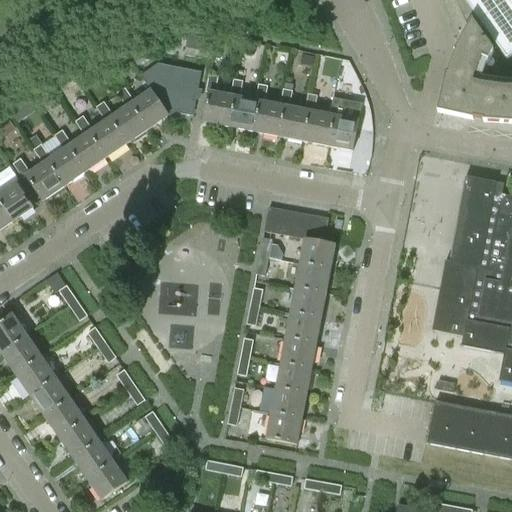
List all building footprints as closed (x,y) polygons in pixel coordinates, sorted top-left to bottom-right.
[(511,66),(511,0),(454,0),(457,6),(463,19),(468,29),(471,22),(490,50),(495,46),(506,61),(508,60),(511,66)] [(511,83),(504,84),(480,80),(484,70),(493,53),(490,50),(471,22),(468,29),(453,54),(455,55),(447,75),(445,75),(437,115),(473,122),(473,120),(483,122),(483,124),(511,125),(511,83)] [(188,36),(185,49),(208,54),(211,40),(188,36)] [(301,56),(300,65),(311,67),(313,58),(301,56)] [(141,77),(150,91),(168,117),(177,110),(180,114),(191,117),(194,101),(198,102),(200,92),(196,91),(200,74),(157,66),(141,77)] [(202,123),(227,128),(233,98),(230,97),(214,94),(217,78),(208,76),(205,93),(208,94),(202,123)] [(227,128),(252,133),(258,103),(254,102),(239,99),(242,83),(233,81),(230,97),(233,98),(227,128)] [(252,133),(277,138),(283,107),(279,107),(263,104),(267,87),(257,86),(254,102),(258,103),(252,133)] [(116,94),(126,108),(129,106),(146,132),(168,117),(150,91),(133,103),(124,89),(116,94)] [(277,138),(302,143),(308,112),(304,111),(288,108),(291,92),(282,91),(279,107),(283,107),(277,138)] [(302,143),(326,147),(332,117),(329,116),(313,113),(316,97),(307,95),(304,111),(308,112),(302,143)] [(332,100),(329,116),(332,117),(326,147),(352,152),(358,122),(338,118),(341,102),(332,100)] [(29,102),(11,114),(17,123),(35,111),(29,102)] [(126,146),(146,132),(129,106),(126,108),(112,117),(103,103),(96,109),(105,122),(108,120),(126,146)] [(105,160),(126,146),(108,120),(105,122),(92,131),(82,118),(75,123),(84,136),(87,134),(105,160)] [(84,174),(105,160),(87,134),(84,136),(71,145),(62,132),(54,137),(63,151),(66,149),(84,174)] [(35,138),(27,143),(33,151),(41,146),(35,138)] [(63,188),(84,174),(66,149),(63,151),(50,160),(41,146),(33,151),(42,165),(46,163),(63,188)] [(42,203),(63,188),(46,163),(42,165),(29,174),(20,160),(12,166),(22,180),(25,178),(42,203)] [(511,197),(501,196),(503,185),(466,178),(466,177),(465,177),(449,259),(450,260),(450,263),(444,262),(443,268),(445,269),(433,331),(431,331),(431,332),(462,338),(461,348),(503,356),(498,382),(499,383),(499,381),(511,383),(511,197)] [(0,207),(11,224),(32,209),(15,184),(0,193),(0,207)] [(0,231),(11,224),(0,207),(0,231)] [(264,233),(276,235),(280,211),(268,209),(264,233)] [(292,213),(280,211),(276,235),(288,237),(292,213)] [(304,216),(292,213),(288,237),(299,239),(304,216)] [(299,239),(304,240),(311,242),(315,218),(304,216),(299,239)] [(315,218),(311,242),(323,244),(328,220),(315,218)] [(262,240),(259,258),(268,260),(271,242),(262,240)] [(323,244),(311,242),(304,240),(299,266),(329,271),(334,246),(323,244)] [(265,278),(268,260),(259,258),(255,276),(265,278)] [(299,266),(294,290),(325,296),(329,271),(299,266)] [(58,293),(69,308),(76,302),(66,287),(58,293)] [(253,290),(249,308),(259,309),(262,291),(253,290)] [(320,321),(325,296),(294,290),(289,315),(320,321)] [(87,317),(76,302),(69,308),(79,323),(87,317)] [(255,327),(259,309),(249,308),(246,326),(255,327)] [(289,315),(285,340),(315,346),(320,321),(289,315)] [(0,354),(0,355),(26,337),(11,316),(0,323),(0,354)] [(87,334),(97,349),(105,344),(94,329),(87,334)] [(40,358),(26,337),(0,355),(14,375),(40,358)] [(240,358),(249,360),(252,342),(243,340),(240,358)] [(310,371),(315,346),(285,340),(280,365),(310,371)] [(115,359),(105,344),(97,349),(107,364),(115,359)] [(29,396),(54,379),(40,358),(14,375),(29,396)] [(245,378),(249,360),(240,358),(236,376),(245,378)] [(280,365),(275,390),(306,396),(310,371),(280,365)] [(116,377),(126,392),(134,387),(124,372),(116,377)] [(43,417),(69,400),(54,379),(29,396),(43,417)] [(437,382),(436,391),(453,394),(454,385),(437,382)] [(144,401),(134,387),(126,392),(137,407),(144,402),(144,401)] [(230,408),(239,409),(243,391),(234,390),(230,408)] [(275,390),(270,415),(301,421),(306,396),(275,390)] [(58,439),(83,421),(69,400),(43,417),(58,439)] [(511,416),(434,402),(426,445),(511,461),(511,416)] [(236,427),(239,409),(230,408),(227,426),(236,427)] [(144,419),(155,434),(162,428),(152,413),(144,419)] [(296,446),(301,421),(270,415),(265,441),(296,446)] [(72,459),(98,442),(83,421),(58,439),(72,459)] [(173,443),(162,428),(155,434),(165,449),(173,443)] [(86,480),(112,463),(98,442),(72,459),(86,480)] [(205,471),(223,475),(224,466),(207,462),(205,471)] [(112,463),(86,480),(101,502),(126,484),(112,463)] [(242,469),(224,466),(223,475),(241,478),(242,469)] [(254,481),(272,484),(274,475),(256,472),(254,481)] [(274,475),(272,484),(290,488),(292,478),(274,475)] [(303,490),(321,493),(323,484),(305,481),(303,490)] [(341,487),(323,484),(321,493),(339,497),(341,487)]
